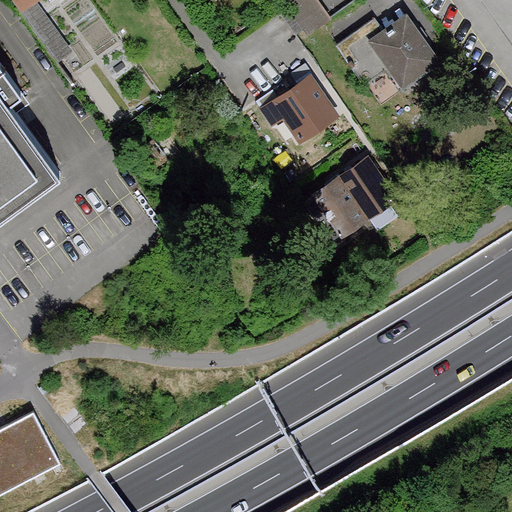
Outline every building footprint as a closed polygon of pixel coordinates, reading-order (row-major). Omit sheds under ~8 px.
[(13,0),(23,13),(40,0),(13,0)] [(319,0),(280,0),(305,37),(332,18),(319,0)] [(374,18),(337,44),(349,60),(348,61),(351,65),(352,65),(365,82),(385,68),(398,85),(436,58),(405,16),(383,32),(374,18)] [(0,60),(0,222),(65,177),(27,98),(0,60)] [(311,75),(260,109),(290,154),(341,120),(311,75)] [(399,202),(369,156),(311,195),(341,240),(399,202)] [(0,494),(59,464),(33,411),(0,428),(0,494)]
